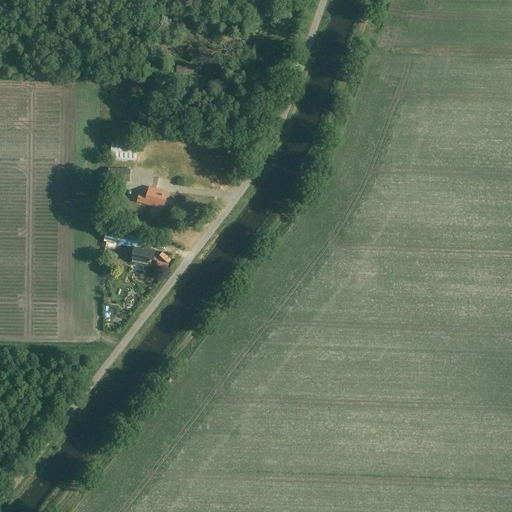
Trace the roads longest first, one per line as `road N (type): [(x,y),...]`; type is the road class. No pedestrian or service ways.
road 1 (track): [(55,511),(286,217),(317,167),(374,0)]
road 2 (unclassified): [(0,503),(258,167),(323,0)]
